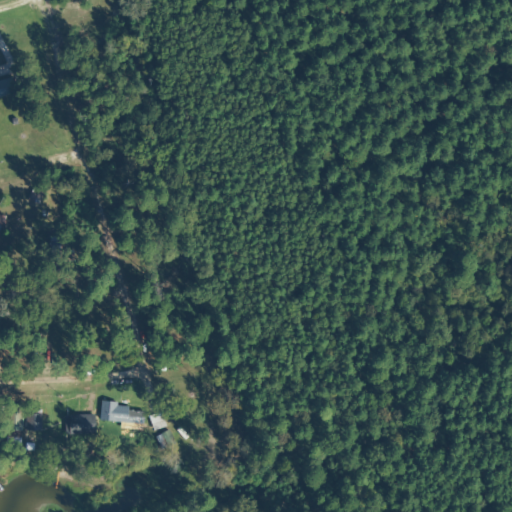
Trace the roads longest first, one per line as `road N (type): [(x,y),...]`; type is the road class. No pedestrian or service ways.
road 1 (residential): [(0,296),(120,305),(189,273),(208,127),(187,40)]
road 2 (residential): [(202,101),(42,87)]
